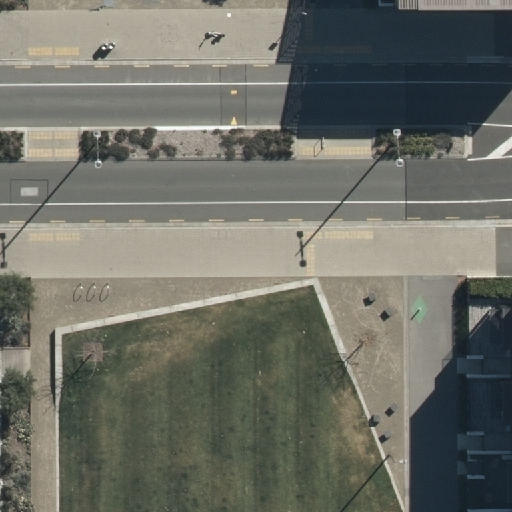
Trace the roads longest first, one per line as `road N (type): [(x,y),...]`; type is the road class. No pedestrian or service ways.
road 1 (tertiary): [(511,168),(467,179),(0,182)]
road 2 (tertiary): [(0,104),(468,102),(511,112)]
